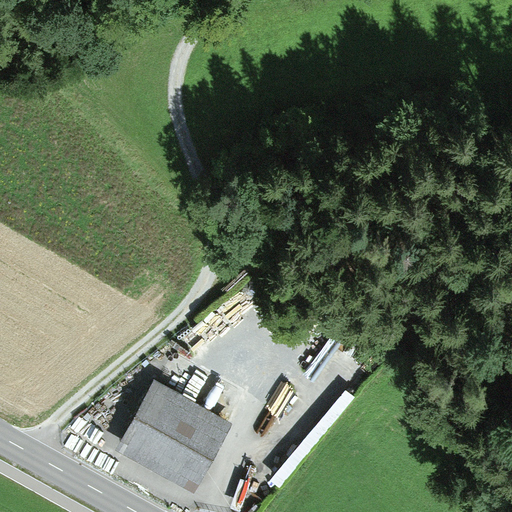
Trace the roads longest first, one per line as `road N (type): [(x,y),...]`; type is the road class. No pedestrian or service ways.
road 1 (track): [(22,448),(188,302),(208,273),(209,201),(179,119),(177,80),(196,21),(222,0)]
road 2 (tertiary): [(137,511),(0,435)]
